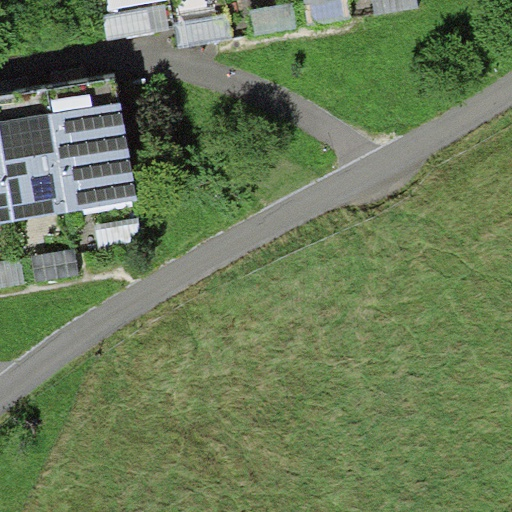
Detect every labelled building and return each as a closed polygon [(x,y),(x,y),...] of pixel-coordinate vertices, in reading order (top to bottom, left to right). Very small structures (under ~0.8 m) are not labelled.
[(348,0),(318,0),(311,1),(315,24),(352,18),(348,0)] [(418,5),(417,0),(372,0),(375,13),(418,5)] [(293,2),(250,10),(255,37),(297,29),(293,2)] [(165,5),(104,16),(108,41),(169,29),(165,5)] [(229,14),(175,23),(179,47),(233,39),(229,14)] [(68,86),(47,89),(68,212),(136,201),(116,78),(68,86)] [(68,212),(47,89),(12,95),(0,97),(0,144),(13,221),(68,212)] [(0,223),(13,221),(0,144),(0,223)] [(139,217),(97,225),(101,247),(143,239),(139,217)] [(76,250),(33,256),(37,280),(79,274),(76,250)] [(22,257),(0,259),(0,284),(26,281),(22,257)]
